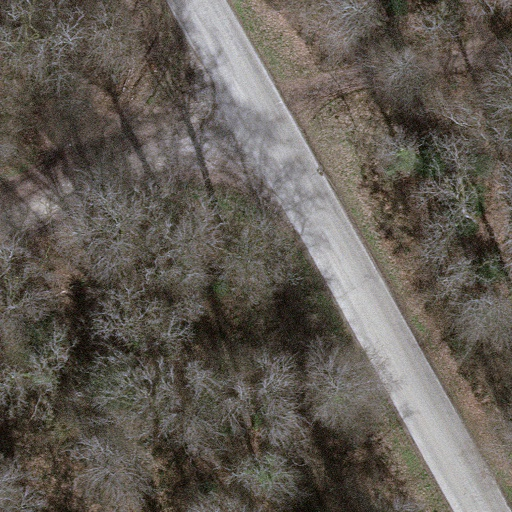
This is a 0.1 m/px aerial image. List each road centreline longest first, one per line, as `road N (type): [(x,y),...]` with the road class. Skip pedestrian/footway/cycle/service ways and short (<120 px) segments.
road 1 (unclassified): [(476,511),(189,0)]
road 2 (track): [(0,225),(258,118)]
